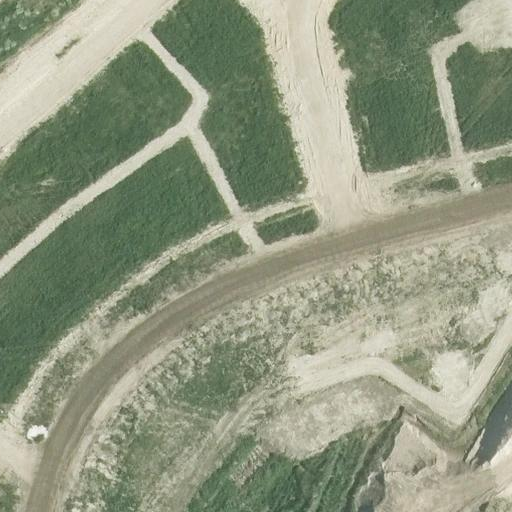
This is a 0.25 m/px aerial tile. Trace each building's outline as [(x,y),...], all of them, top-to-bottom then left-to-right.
[(220,0),(194,0),(179,11),(192,30),(193,29),(223,7),(224,6),(220,0)] [(352,0),(341,9),(354,24),(348,29),(360,45),(385,25),(384,26),(363,0),(352,0)] [(363,0),(384,26),(385,25),(400,13),(389,0),(363,0)] [(415,0),(389,0),(400,13),(416,0),(415,0)] [(467,0),(463,0),(457,5),(462,12),(471,4),(467,0)] [(223,7),(193,29),(205,46),(236,23),(223,7)] [(444,16),(434,23),(439,29),(448,22),(444,16)] [(236,23),(205,46),(217,62),(248,40),(236,23)] [(434,23),(425,31),(430,37),(439,29),(434,23)] [(158,40),(152,44),(159,54),(165,49),(158,40)] [(248,40),(217,62),(229,79),(260,56),(248,40)] [(411,41),(402,48),(407,55),(416,47),(411,41)] [(402,48),(392,56),(397,62),(407,55),(402,48)] [(507,50),(495,53),(497,61),(509,58),(507,50)] [(495,53),(484,56),(486,64),(497,61),(495,53)] [(260,56),(229,79),(247,103),(263,92),(258,85),(274,73),(261,55),(260,56)] [(170,56),(164,61),(171,71),(178,66),(170,56)] [(122,59),(105,74),(106,75),(132,104),(149,89),(155,95),(164,87),(148,70),(139,78),(122,59)] [(178,66),(171,71),(178,80),(185,75),(178,66)] [(106,75),(92,88),(117,116),(132,104),(106,75)] [(92,88),(78,101),(103,129),(117,116),(92,88)] [(195,89),(188,94),(195,103),(202,99),(195,89)] [(463,94),(451,97),(457,121),(469,118),(475,142),(498,137),(498,135),(497,136),(487,99),(488,98),(465,104),(463,94)] [(488,98),(487,99),(497,136),(498,135),(511,131),(511,118),(506,94),(488,98)] [(398,113),(397,113),(407,156),(408,156),(430,150),(424,123),(438,120),(432,95),(417,99),(419,108),(398,113)] [(202,99),(195,103),(202,113),(209,108),(202,99)] [(78,101),(63,113),(89,142),(103,129),(78,101)] [(373,108),(358,111),(363,136),(377,132),(384,162),(408,157),(408,156),(407,156),(397,113),(398,113),(398,112),(375,117),(373,108)] [(63,113),(49,126),(75,155),(89,142),(63,113)] [(252,115),(241,118),(243,125),(254,122),(252,115)] [(234,119),(222,122),(224,130),(236,127),(234,119)] [(222,122),(210,125),(212,133),(224,130),(222,122)] [(49,126),(35,139),(60,168),(75,155),(49,126)] [(192,132),(182,139),(187,146),(197,139),(192,132)] [(34,138),(17,153),(44,183),(60,168),(35,139),(34,138)] [(154,139),(144,146),(149,153),(159,145),(154,139)] [(176,144),(167,151),(171,157),(181,150),(176,144)] [(285,145),(258,158),(275,193),(275,194),(296,184),(287,167),(294,163),(285,145)] [(144,146),(135,153),(139,160),(149,153),(144,146)] [(167,151),(157,158),(162,164),(171,157),(167,151)] [(258,158),(241,167),(257,201),(275,193),(258,158)] [(123,162),(113,169),(118,175),(127,168),(123,162)] [(145,166),(135,173),(140,180),(149,173),(145,166)] [(241,167),(224,175),(240,210),(257,201),(241,167)] [(113,169),(103,176),(108,182),(118,175),(113,169)] [(135,173),(125,180),(130,187),(140,180),(135,173)] [(224,175),(206,184),(223,218),(240,210),(224,175)] [(91,184),(82,191),(86,198),(96,191),(91,184)] [(206,184),(189,192),(205,224),(206,226),(223,218),(206,184)] [(188,190),(171,198),(187,233),(205,224),(189,192),(188,190)] [(82,191),(72,198),(77,205),(86,198),(82,191)] [(171,198),(153,207),(170,241),(187,233),(171,198)] [(153,207),(136,215),(153,249),(170,241),(153,207)] [(112,217),(101,222),(111,243),(122,238),(133,260),(153,250),(153,249),(136,215),(116,225),(112,217)] [(489,274),(475,277),(480,301),(495,298),(493,289),(511,284),(511,252),(509,238),(482,244),(489,274)] [(72,258),(54,274),(84,306),(101,290),(82,268),(92,259),(76,241),(66,250),(72,258)] [(425,289),(412,292),(418,316),(433,313),(431,303),(456,297),(445,252),(418,259),(425,289)] [(373,272),(349,279),(349,280),(350,280),(362,322),(361,322),(362,324),(384,317),(387,327),(402,322),(395,298),(381,302),(373,272)] [(30,282),(20,292),(36,310),(46,300),(66,322),(84,306),(54,274),(37,289),(30,282)] [(335,314),(321,317),(328,342),(343,337),(341,328),(361,322),(362,322),(350,280),(349,280),(327,286),(335,314)] [(278,302),(257,311),(275,351),(296,342),(300,350),(313,345),(303,323),(290,328),(278,302)] [(247,348),(234,354),(244,376),(257,370),(253,361),(275,351),(257,311),(235,321),(247,348)] [(0,363),(21,378),(34,358),(10,341),(18,330),(0,317),(0,363)] [(189,351),(171,366),(200,400),(218,384),(224,392),(235,383),(219,364),(208,373),(189,351)] [(412,355),(408,362),(419,368),(423,361),(412,355)] [(0,392),(8,398),(22,378),(0,363),(0,392)] [(377,365),(371,375),(377,380),(384,369),(377,365)] [(171,366),(153,382),(173,405),(162,414),(178,433),(188,423),(181,415),(200,400),(171,366)] [(432,372),(419,392),(452,412),(465,392),(432,372)] [(363,388),(357,398),(363,402),(370,392),(363,388)] [(419,392),(409,408),(442,429),(452,412),(419,392)] [(357,398),(350,408),(357,412),(363,402),(357,398)] [(409,408),(399,424),(432,445),(442,429),(409,408)] [(343,420),(336,430),(343,435),(349,424),(343,420)] [(112,423),(99,447),(140,469),(153,445),(161,450),(168,437),(147,426),(140,438),(112,423)] [(399,424),(389,440),(420,460),(422,461),(432,445),(399,424)] [(336,430),(330,440),(337,445),(343,435),(336,430)] [(387,439),(376,455),(409,476),(420,460),(389,440),(387,439)] [(322,453),(316,463),(323,467),(329,457),(322,453)] [(376,455),(366,472),(399,492),(409,476),(376,455)] [(316,463),(309,473),(316,477),(323,467),(316,463)] [(366,472),(356,488),(389,509),(399,492),(366,472)] [(302,485),(295,495),(302,500),(309,489),(302,485)] [(356,488),(346,504),(358,511),(386,511),(389,509),(356,488)] [(295,495),(289,505),(296,510),(302,500),(295,495)]
